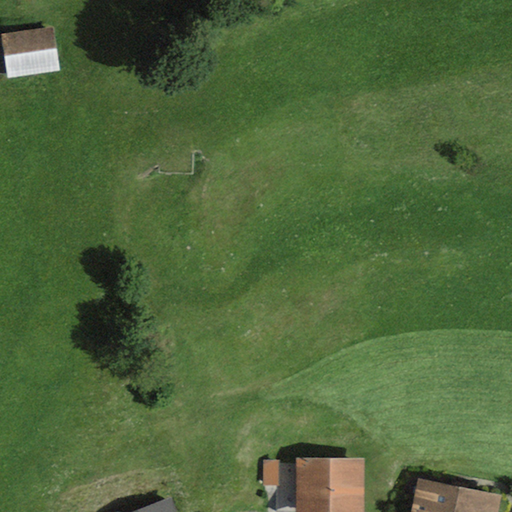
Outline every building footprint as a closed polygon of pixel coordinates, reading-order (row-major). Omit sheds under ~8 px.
[(54,27),(1,35),(2,39),(0,39),(0,74),(8,73),(9,78),(60,71),(54,27)] [(366,511),(366,458),(298,458),(297,511),(366,511)] [(280,460),(263,460),(263,486),(280,486),(280,460)] [(499,511),(503,495),(419,478),(412,511),(499,511)] [(179,511),(173,496),(132,511),(179,511)]
